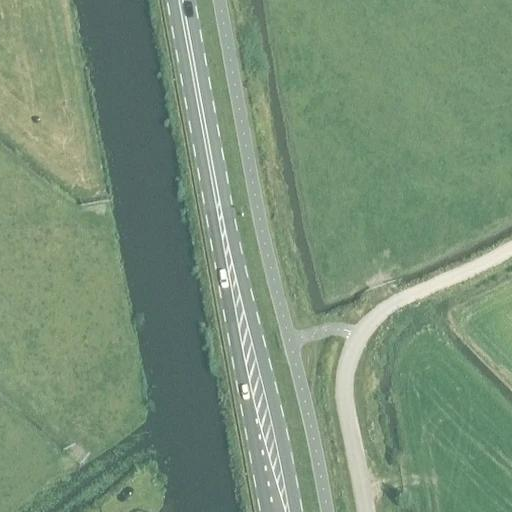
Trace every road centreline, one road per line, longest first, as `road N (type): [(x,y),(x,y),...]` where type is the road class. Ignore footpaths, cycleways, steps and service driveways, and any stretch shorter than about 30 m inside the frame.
road 1 (secondary): [(277,511),(181,0)]
road 2 (unclassified): [(364,511),(342,394),(356,336),(393,302),(511,251)]
